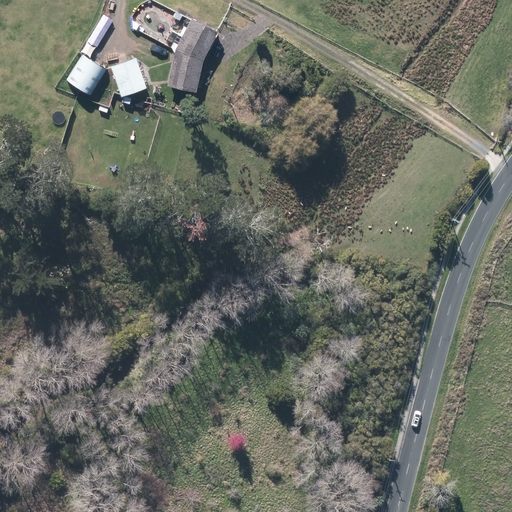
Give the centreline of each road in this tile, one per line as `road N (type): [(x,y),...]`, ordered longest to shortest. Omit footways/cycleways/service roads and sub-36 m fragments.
road 1 (tertiary): [(511,165),(465,253),(394,511)]
road 2 (track): [(509,168),(303,30),(244,0)]
